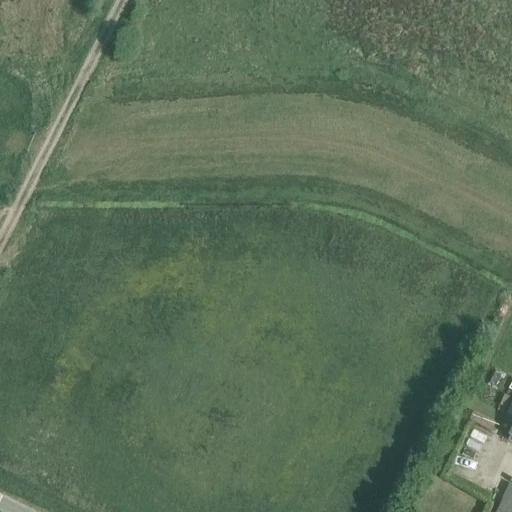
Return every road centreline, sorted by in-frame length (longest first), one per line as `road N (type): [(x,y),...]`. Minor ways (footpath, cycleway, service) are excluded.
road 1 (track): [(0,122),(49,144),(334,123),(511,208)]
road 2 (track): [(0,244),(122,0)]
